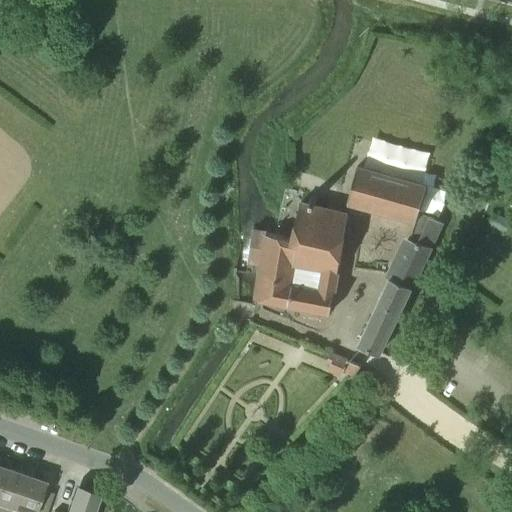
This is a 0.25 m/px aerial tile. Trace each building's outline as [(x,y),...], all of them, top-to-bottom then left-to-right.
[(348,202),(416,220),(426,186),(357,168),(348,202)] [(315,205),(317,198),(310,196),(308,203),(315,205)] [(294,263),(295,263),(292,283),(259,276),(255,299),(257,299),(330,313),(334,293),(335,293),(339,271),(345,232),(344,232),(348,214),(300,203),(292,240),(299,241),(294,263)] [(488,225),(505,232),(511,220),(493,212),(488,225)] [(248,262),(251,262),(261,264),(259,276),(292,283),(295,263),(294,263),(299,241),(292,240),(253,231),(248,262)] [(407,238),(389,276),(411,287),(430,246),(407,238)] [(411,287),(389,276),(357,344),(378,354),(411,287)] [(360,366),(358,366),(330,354),(326,362),(331,363),(328,370),(341,375),(343,371),(351,375),(350,376),(352,378),(360,366)] [(4,468),(0,479),(0,503),(13,508),(24,475),(4,468)] [(46,511),(53,494),(42,491),(45,483),(24,475),(13,508),(11,511),(46,511)] [(54,511),(94,511),(101,494),(76,485),(67,511),(55,511),(54,511)]
